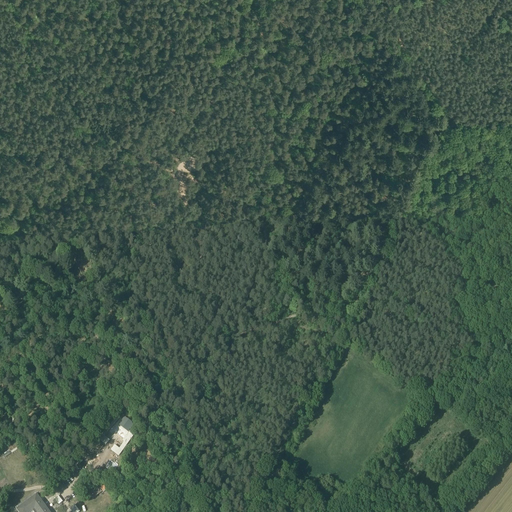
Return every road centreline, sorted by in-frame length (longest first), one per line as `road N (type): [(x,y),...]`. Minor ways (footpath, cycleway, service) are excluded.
road 1 (track): [(511,328),(465,296),(457,266),(383,199),(325,316),(235,334)]
road 2 (track): [(235,334),(226,313),(198,300),(199,239),(133,231),(136,152),(54,91),(54,66)]
road 3 (track): [(186,483),(103,270),(58,231),(0,257)]
road 4 (track): [(255,0),(261,62),(248,108),(274,147),(272,186),(260,208),(261,258),(235,334)]
road 5 (track): [(315,321),(324,346),(300,413),(246,511)]
road 6 (track): [(490,4),(426,77),(455,118),(511,121)]
road 7 (track): [(235,334),(186,483)]
road 8 (track): [(383,199),(412,97),(426,77)]
